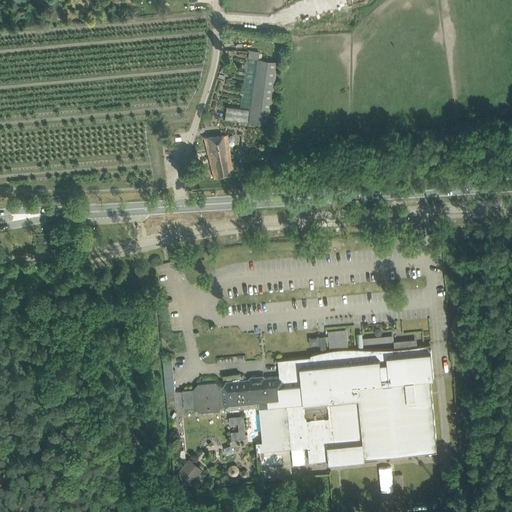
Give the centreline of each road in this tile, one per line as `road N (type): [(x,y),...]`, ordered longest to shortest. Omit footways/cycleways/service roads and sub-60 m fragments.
road 1 (residential): [(145,243),(240,223),(511,206)]
road 2 (tertiary): [(511,185),(180,206)]
road 3 (unclassified): [(180,206),(178,177),(215,63),(217,0)]
road 4 (tertiary): [(180,206),(59,212)]
